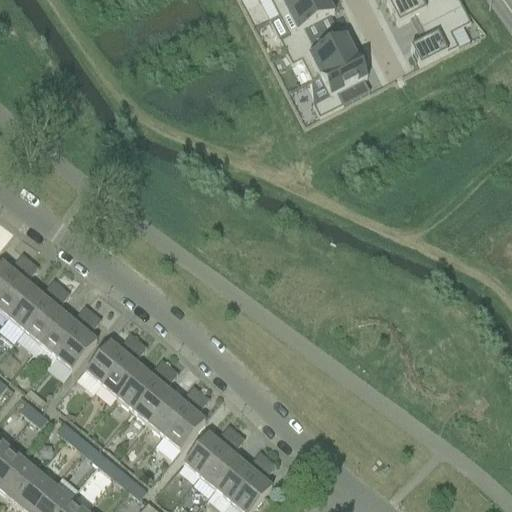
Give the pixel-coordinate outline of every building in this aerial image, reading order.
[(254,0),(258,6),(267,1),(277,21),(318,0),(254,0)] [(318,0),(277,21),(268,26),(278,46),(285,58),(309,46),(303,35),(333,20),(322,0),(318,0)] [(381,0),(388,12),(411,0),(381,0)] [(397,30),(413,22),(419,34),(461,12),(454,0),(441,0),(432,5),(429,0),(411,0),(388,12),(397,30)] [(461,12),(419,34),(425,45),(409,54),(419,73),(457,53),(450,40),(470,30),(461,12)] [(309,46),(285,58),(291,70),(300,66),(310,86),(355,64),(344,42),(314,57),(309,46)] [(310,86),(312,110),(311,111),(318,124),(342,112),(336,100),(365,85),(355,64),(310,86)] [(20,279),(29,268),(21,261),(12,272),(20,279)] [(28,286),(37,274),(29,268),(20,279),(28,286)] [(0,302),(17,282),(1,269),(0,269),(0,302)] [(0,319),(7,326),(32,296),(17,282),(0,302),(0,319)] [(51,305),(60,294),(52,287),(43,298),(51,305)] [(68,301),(60,294),(51,305),(59,312),(68,301)] [(23,339),(48,309),(32,296),(7,326),(23,339)] [(39,352),(64,322),(48,309),(23,339),(39,352)] [(83,332),(92,320),(85,314),(75,325),(83,332)] [(100,327),(92,320),(83,332),(90,338),(100,327)] [(55,366),(80,336),(64,322),(39,352),(55,366)] [(96,349),(80,336),(55,366),(70,379),(96,349)] [(128,358),(137,347),(130,341),(120,352),(128,358)] [(145,354),(137,347),(128,358),(136,365),(145,354)] [(99,392),(124,362),(109,349),(83,379),(99,392)] [(115,406),(140,376),(124,362),(99,392),(115,406)] [(160,385),(169,374),(161,367),(152,378),(160,385)] [(177,380),(169,374),(160,385),(168,391),(177,380)] [(131,419),(156,389),(140,376),(115,406),(131,419)] [(147,432),(172,402),(156,389),(131,419),(147,432)] [(191,411),(200,400),(192,393),(182,404),(191,411)] [(45,410),(29,396),(25,401),(41,415),(45,410)] [(208,407),(200,400),(191,411),(199,418),(208,407)] [(188,416),(172,402),(147,432),(163,446),(188,416)] [(29,428),(36,419),(27,410),(19,419),(29,428)] [(204,429),(188,416),(163,446),(179,459),(204,429)] [(46,427),(36,419),(29,428),(39,436),(46,427)] [(65,447),(73,438),(63,430),(56,439),(65,447)] [(226,451),(235,440),(227,433),(218,444),(226,451)] [(90,452),(83,446),(73,438),(65,447),(82,461),(90,452)] [(234,458),(244,446),(235,440),(226,451),(234,458)] [(197,485),(223,455),(206,442),(181,472),(197,485)] [(0,493),(21,468),(5,455),(0,461),(0,493)] [(213,499),(239,468),(223,455),(197,485),(213,499)] [(95,456),(87,465),(98,474),(105,465),(95,456)] [(257,477),(267,466),(259,459),(249,471),(257,477)] [(121,478),(114,473),(105,465),(98,474),(113,487),(121,478)] [(265,484),(275,472),(267,466),(257,477),(265,484)] [(0,500),(12,511),(37,481),(21,468),(0,493),(0,500)] [(229,511),(255,481),(239,468),(213,499),(229,511)] [(13,511),(38,511),(53,494),(37,481),(12,511),(13,511)] [(256,511),(271,495),(255,481),(229,511),(256,511)] [(126,483),(118,492),(129,500),(136,492),(126,483)] [(145,499),(136,492),(129,500),(138,508),(145,499)] [(64,511),(69,508),(53,494),(38,511),(64,511)]
